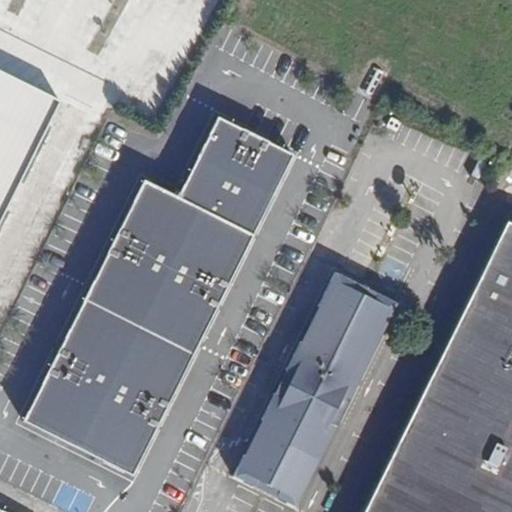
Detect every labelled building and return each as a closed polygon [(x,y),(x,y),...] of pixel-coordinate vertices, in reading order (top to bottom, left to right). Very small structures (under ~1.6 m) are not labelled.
[(0,220),(59,102),(0,72),(0,220)] [(153,184),(124,236),(130,239),(122,254),(116,251),(60,354),(66,357),(58,372),(52,369),(23,420),(130,479),(159,427),(152,423),(160,408),(166,412),(223,309),(217,306),(224,291),(231,294),(303,163),(273,147),(270,153),(255,145),(258,139),(229,123),(186,202),(153,184)] [(273,147),(258,139),(255,145),(270,153),(273,147)] [(511,511),(511,224),(507,222),(364,511),(511,511)] [(130,239),(124,236),(116,251),(122,254),(130,239)] [(293,505),(393,303),(331,272),(231,474),(293,505)] [(223,309),(231,294),(224,291),(217,306),(223,309)] [(66,357),(60,354),(52,369),(58,372),(66,357)] [(152,423),(159,427),(166,412),(160,408),(152,423)]
